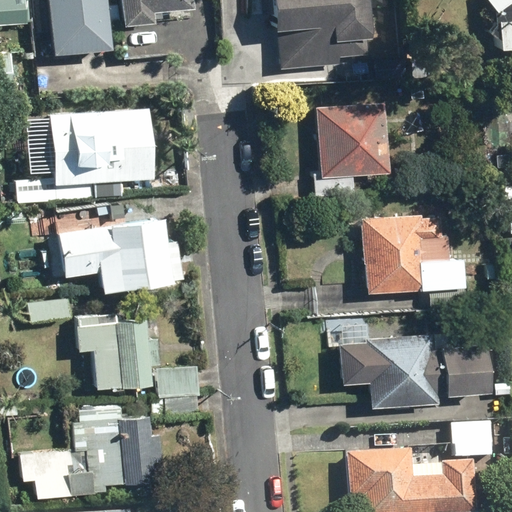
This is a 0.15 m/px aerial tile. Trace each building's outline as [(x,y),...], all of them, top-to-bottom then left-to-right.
[(0,0),(0,17),(18,16),(17,0),(0,0)] [(100,48),(97,0),(36,0),(40,51),(100,48)] [(182,0),(109,0),(111,17),(183,10),(182,0)] [(353,0),(263,0),(270,71),(359,63),(353,0)] [(304,111),(311,177),(380,170),(373,103),(304,111)] [(39,116),(44,182),(137,176),(133,110),(39,116)] [(511,152),(487,152),(487,174),(511,174),(511,152)] [(511,186),(501,187),(503,234),(511,233),(511,186)] [(354,218),(357,293),(441,290),(437,214),(354,218)] [(56,277),(88,273),(92,293),(171,279),(164,243),(157,244),(154,220),(50,234),(56,277)] [(20,322),(68,318),(67,300),(19,304),(20,322)] [(89,391),(138,386),(131,321),(83,325),(89,391)] [(331,346),(332,384),(358,383),(359,399),(477,392),(474,337),(356,343),(356,345),(331,346)] [(147,406),(65,411),(67,454),(23,458),(27,502),(145,490),(145,487),(152,486),(147,406)] [(468,511),(466,476),(465,476),(464,463),(435,465),(436,478),(405,480),(402,452),(340,457),(345,509),(354,508),(354,511),(468,511)]
